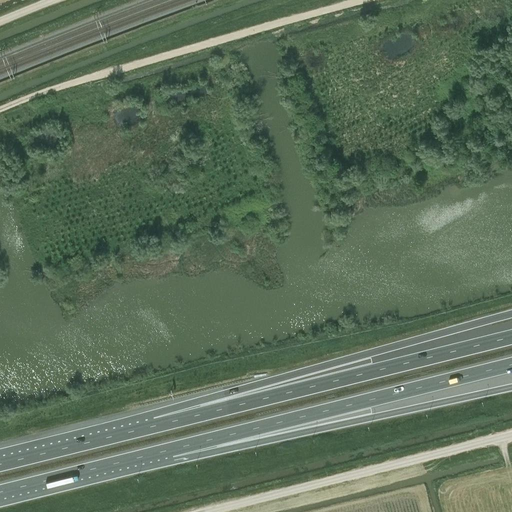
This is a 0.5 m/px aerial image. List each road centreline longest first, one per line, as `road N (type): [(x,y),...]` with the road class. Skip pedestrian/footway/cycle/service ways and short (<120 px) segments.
road 1 (track): [(360,0),(0,109)]
road 2 (motorway): [(511,314),(289,372),(156,425)]
road 3 (motorway): [(511,336),(156,425)]
road 4 (motorway): [(166,451),(511,365)]
road 5 (motorway): [(166,451),(254,443),(511,384)]
road 6 (unclassified): [(206,511),(511,435)]
road 7 (motorway): [(0,492),(166,451)]
road 8 (motorway): [(156,425),(0,464)]
